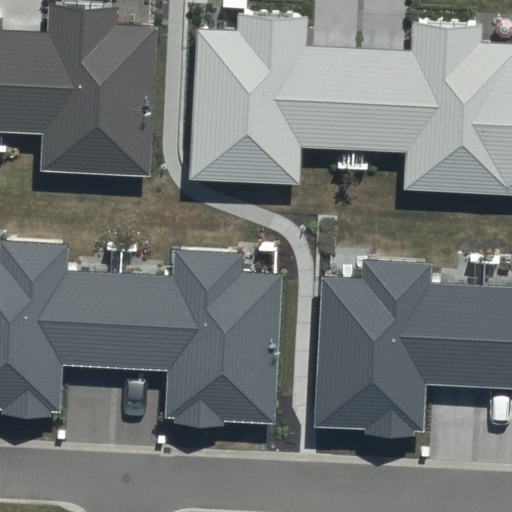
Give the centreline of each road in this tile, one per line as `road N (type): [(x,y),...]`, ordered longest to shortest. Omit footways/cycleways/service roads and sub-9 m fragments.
road 1 (residential): [(124,480),(511,498)]
road 2 (residential): [(0,473),(124,480)]
